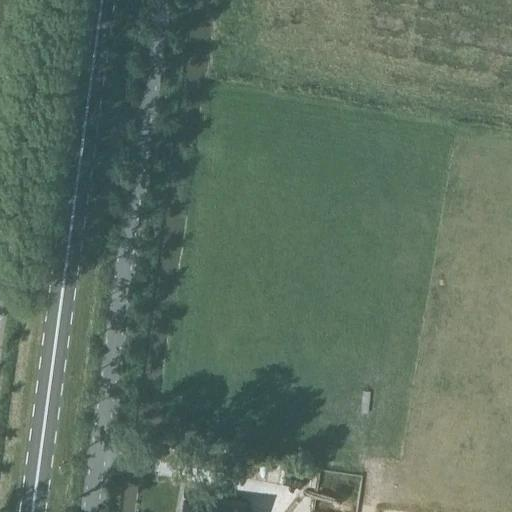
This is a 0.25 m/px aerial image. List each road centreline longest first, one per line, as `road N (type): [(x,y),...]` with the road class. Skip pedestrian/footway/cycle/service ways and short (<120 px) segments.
road 1 (unclassified): [(94,511),(163,0)]
road 2 (primary): [(35,511),(104,0)]
